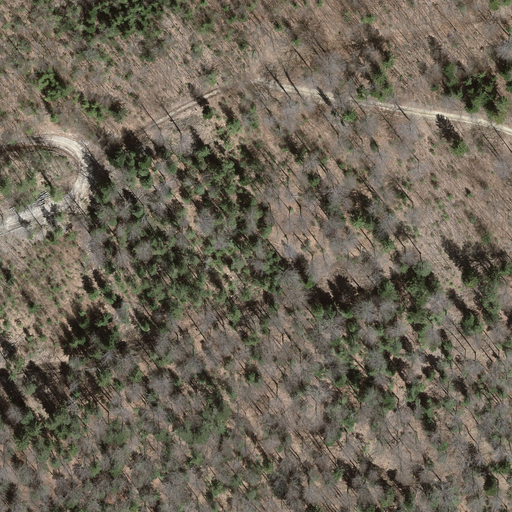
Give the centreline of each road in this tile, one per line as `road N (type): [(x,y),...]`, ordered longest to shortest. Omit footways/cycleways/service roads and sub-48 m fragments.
road 1 (track): [(0,371),(71,364),(326,285),(511,245)]
road 2 (track): [(511,15),(287,60),(262,83)]
road 3 (track): [(511,445),(262,511)]
road 4 (track): [(262,83),(511,132)]
road 5 (track): [(0,147),(49,138),(75,147),(86,166),(70,200),(0,225)]
road 6 (track): [(262,83),(240,82),(199,100),(86,166)]
